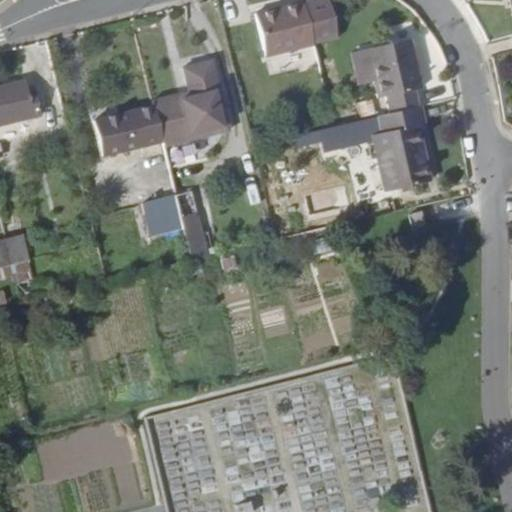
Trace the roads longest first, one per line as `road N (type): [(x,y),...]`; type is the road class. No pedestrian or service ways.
road 1 (residential): [(511,499),(490,402),(487,155)]
road 2 (residential): [(487,155),(470,45),(438,0)]
